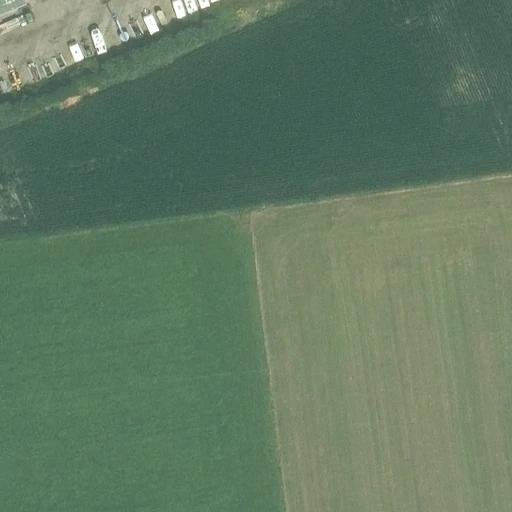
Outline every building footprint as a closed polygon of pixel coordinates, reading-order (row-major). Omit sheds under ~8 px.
[(199,0),(204,13),(233,1),(232,0),(199,0)] [(150,32),(170,26),(163,1),(143,7),(150,32)] [(127,45),(138,42),(133,21),(122,23),(127,45)] [(117,29),(98,34),(103,54),(122,49),(117,29)] [(70,67),(99,60),(96,44),(66,50),(70,67)] [(1,82),(7,97),(26,90),(20,75),(1,82)]
